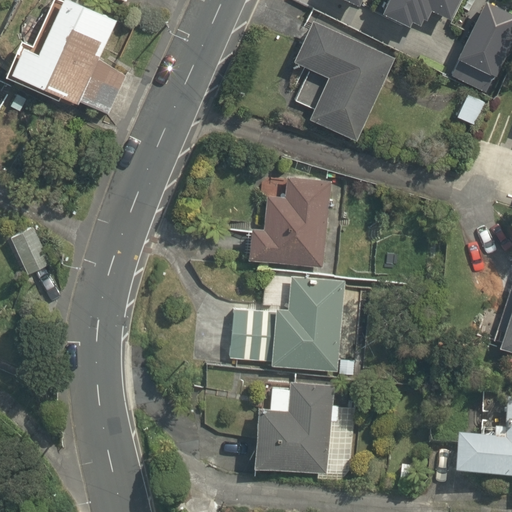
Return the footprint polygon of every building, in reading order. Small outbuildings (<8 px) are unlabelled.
[(111,16),(77,0),(53,0),(31,48),(14,40),(0,69),(104,117),(126,69),(94,54),(111,16)] [(309,18),(287,64),(303,72),(290,99),(313,110),(309,118),(353,138),(391,57),(309,18)] [(464,94),(453,117),(473,126),(484,103),(464,94)] [(281,189),(262,188),(260,229),(247,228),(246,261),(319,265),(323,184),(281,182),(281,189)] [(31,221),(5,235),(27,274),(52,260),(31,221)] [(362,294),(339,293),(340,277),(278,274),(263,292),(263,305),(197,302),(194,360),(267,363),(336,366),(359,367),(362,294)] [(511,276),(492,345),(511,350),(511,276)] [(327,401),(328,383),(258,379),(253,468),(349,473),(353,403),(327,401)] [(511,397),(476,395),(473,436),(453,435),(451,475),(511,478),(511,397)]
